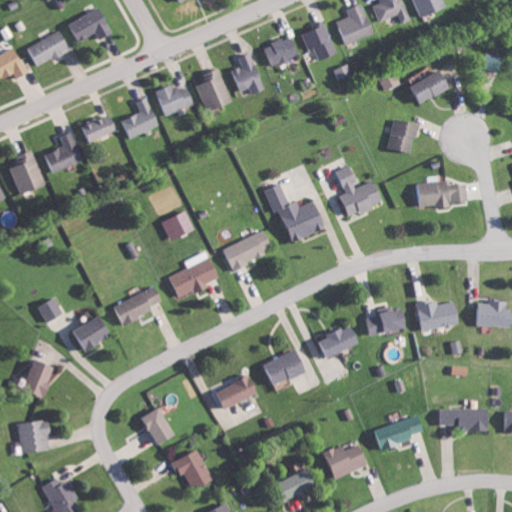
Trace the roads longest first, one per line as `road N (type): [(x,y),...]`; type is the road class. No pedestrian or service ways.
road 1 (residential): [(511,481),(445,484),(365,511),(142,511),(102,431),(115,393),(344,273),(391,258),(511,251)]
road 2 (residential): [(0,126),(285,0)]
road 3 (residential): [(499,253),(486,177),(465,122)]
